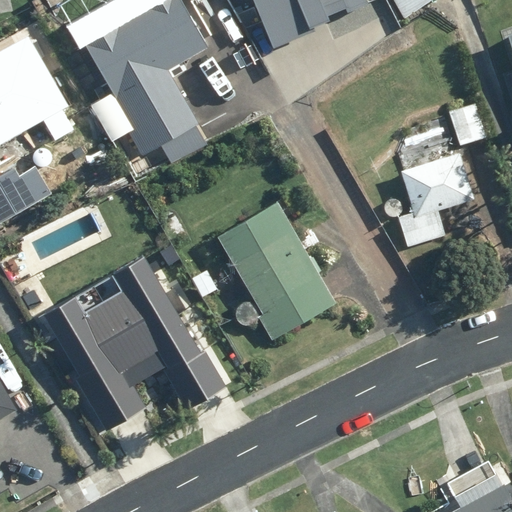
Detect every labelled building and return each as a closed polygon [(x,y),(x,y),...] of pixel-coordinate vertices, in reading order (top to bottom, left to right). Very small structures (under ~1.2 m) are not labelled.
[(201,120),(179,72),(191,66),(187,57),(212,45),(190,0),(108,0),(112,6),(82,20),(90,38),(94,37),(120,93),(119,94),(135,127),(132,128),(144,152),(163,143),(172,161),(210,143),(199,121),(201,120)] [(254,0),(271,45),(372,9),(369,0),(254,0)] [(398,0),(407,14),(431,0),(398,0)] [(0,141),(43,117),(55,138),(72,128),(60,108),(65,104),(26,37),(0,51),(0,141)] [(452,109),(462,144),(489,136),(479,101),(452,109)] [(121,140),(127,153),(138,147),(131,134),(121,140)] [(464,149),(405,167),(418,209),(401,215),(410,244),(447,233),(440,208),(478,197),(464,149)] [(148,156),(135,164),(141,175),(155,167),(148,156)] [(0,233),(12,227),(7,218),(54,191),(40,166),(25,174),(21,165),(0,176),(0,233)] [(341,300),(284,198),(223,232),(268,314),(263,317),(274,337),(341,300)] [(32,308),(103,429),(150,401),(138,381),(165,365),(188,404),(228,381),(207,345),(199,350),(141,252),(116,266),(124,281),(85,304),(73,284),(32,308)] [(220,286),(209,269),(195,278),(205,295),(220,286)] [(0,427),(4,425),(1,419),(8,416),(7,414),(21,406),(0,366),(0,427)] [(511,511),(511,482),(510,480),(508,481),(502,471),(470,489),(476,499),(452,511),(511,511)]
